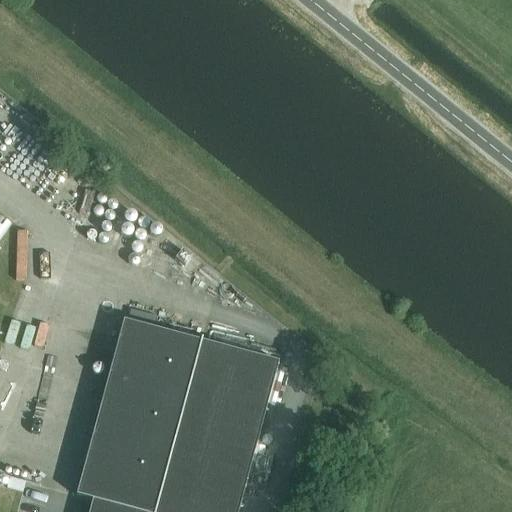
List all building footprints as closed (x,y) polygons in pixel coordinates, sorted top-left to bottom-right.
[(35,179),(52,158),(44,153),(28,173),(35,179)] [(172,268),(178,251),(119,230),(113,246),(172,268)] [(89,511),(154,511),(201,343),(124,322),(76,497),(92,501),(89,511)] [(201,343),(202,340),(201,343),(154,511),(238,511),(278,364),(201,343)] [(27,474),(38,465),(20,443),(13,448),(4,436),(0,439),(0,452),(3,456),(9,451),(27,474)]
